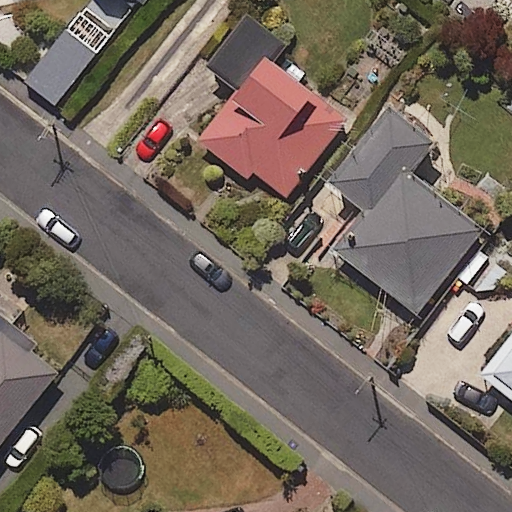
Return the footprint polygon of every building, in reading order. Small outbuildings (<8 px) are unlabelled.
[(115,32),(86,8),(29,77),(57,101),(115,32)] [(280,53),(291,40),(253,8),(210,61),(241,86),(200,136),(245,173),(253,164),(288,193),(354,113),(280,53)] [(438,136),(395,101),(335,177),(369,204),(338,244),(420,309),(487,224),(414,166),(438,136)] [(0,445),(68,361),(0,306),(0,445)] [(511,326),(476,374),(511,401),(511,326)]
